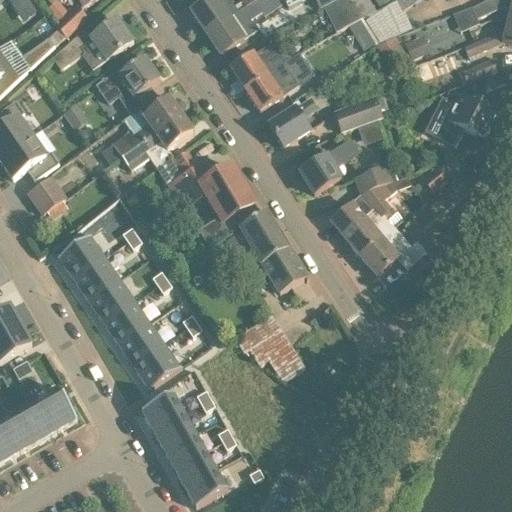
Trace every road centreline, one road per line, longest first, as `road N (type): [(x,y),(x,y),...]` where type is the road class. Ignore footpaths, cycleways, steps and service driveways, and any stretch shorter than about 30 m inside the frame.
road 1 (residential): [(381,352),(152,0)]
road 2 (residential): [(381,352),(427,318),(511,139)]
road 3 (residential): [(119,447),(0,237)]
road 4 (residential): [(297,511),(381,352)]
road 5 (residential): [(119,447),(8,511)]
